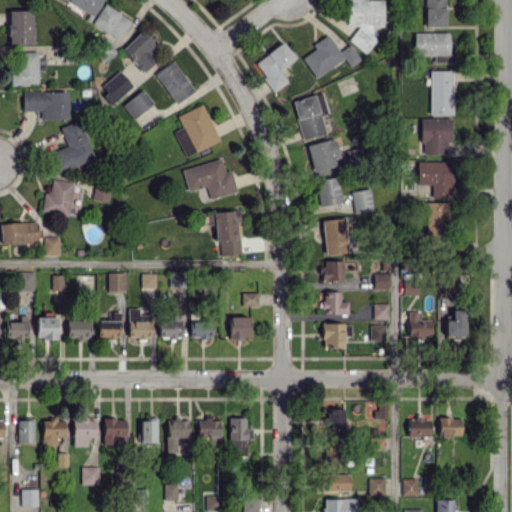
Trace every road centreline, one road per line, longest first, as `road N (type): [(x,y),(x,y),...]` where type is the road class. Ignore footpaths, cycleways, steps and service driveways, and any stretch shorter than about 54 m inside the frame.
road 1 (residential): [(0,377),(508,377)]
road 2 (residential): [(168,0),(233,79),(265,150),(279,213),(280,377)]
road 3 (residential): [(508,0),(508,377)]
road 4 (residential): [(280,377),(280,511)]
